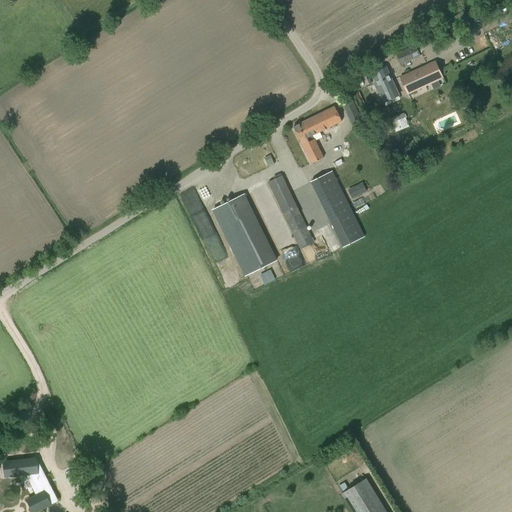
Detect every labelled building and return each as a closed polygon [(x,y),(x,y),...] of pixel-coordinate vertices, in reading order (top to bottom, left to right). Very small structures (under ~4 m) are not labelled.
[(511,0),(503,0),(491,6),(495,12),(511,4),(511,3),(511,0)] [(419,56),(414,46),(397,54),(401,64),(419,56)] [(443,78),(436,61),(400,77),(408,94),(443,78)] [(399,96),(386,67),(372,74),(377,83),(374,84),(383,104),(399,96)] [(465,113),(482,104),(476,94),(460,103),(465,113)] [(363,124),(351,98),(341,102),(353,128),(363,124)] [(342,122),(334,107),(293,127),(311,164),(324,158),(314,139),(309,141),(307,138),(342,122)] [(310,182),(343,247),(364,236),(356,219),(332,171),(310,182)] [(313,241),(282,176),(268,183),(298,248),(313,241)] [(366,191),(362,182),(347,190),(351,198),(366,191)] [(276,261),(243,194),(210,211),(243,278),(276,261)] [(291,250),(292,253),(285,255),(290,271),(304,267),(299,248),(291,250)] [(225,253),(210,260),(219,278),(233,272),(225,253)] [(37,457),(2,461),(4,476),(25,473),(35,494),(26,499),(32,511),(34,511),(58,500),(37,458),(37,457)] [(386,511),(366,479),(342,494),(352,511),(386,511)]
